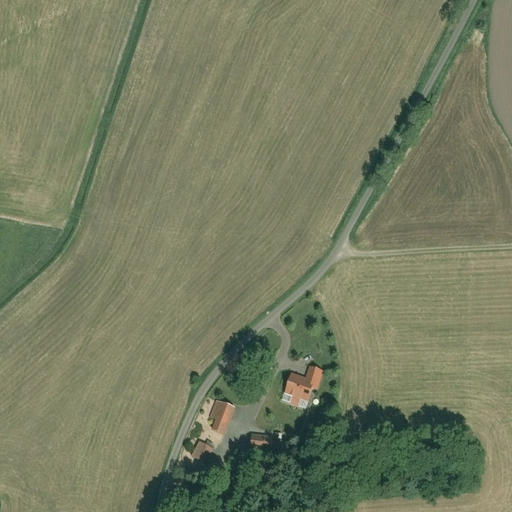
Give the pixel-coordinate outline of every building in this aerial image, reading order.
[(291,375),(284,400),(305,408),(314,383),(291,375)] [(205,433),(223,440),(235,408),(217,401),(205,433)] [(266,408),(264,429),(303,433),(305,411),(266,408)] [(251,432),(250,450),(272,452),(274,434),(251,432)] [(194,462),(205,467),(212,450),(200,445),(194,462)]
